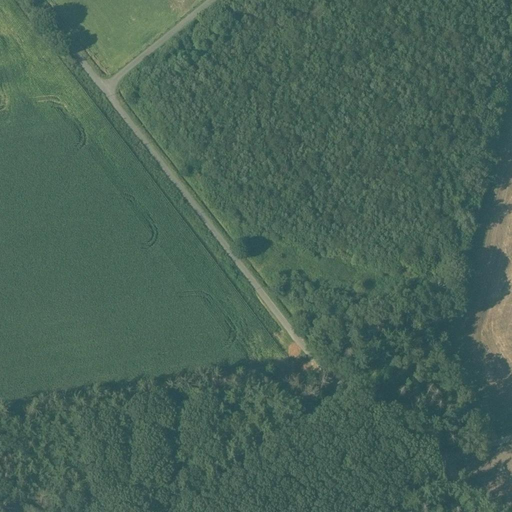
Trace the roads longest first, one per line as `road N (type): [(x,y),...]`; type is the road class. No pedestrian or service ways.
road 1 (residential): [(104,88),(270,305),(348,390)]
road 2 (residential): [(177,511),(276,451),(348,390)]
road 3 (residential): [(348,390),(440,460),(511,437)]
road 4 (residential): [(104,88),(210,0)]
